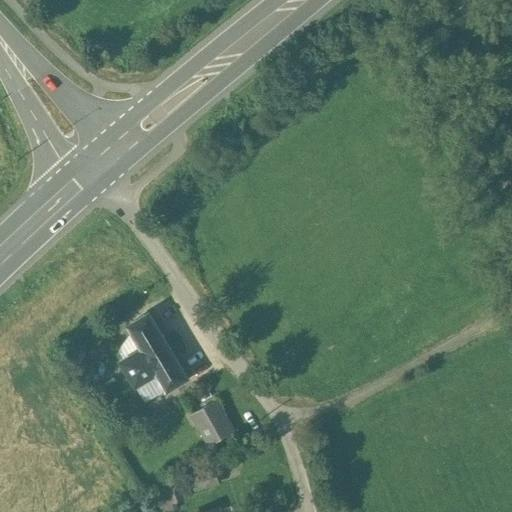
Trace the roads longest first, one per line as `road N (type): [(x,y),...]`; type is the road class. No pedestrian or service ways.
road 1 (residential): [(121,203),(281,425),(308,511)]
road 2 (primary): [(98,164),(299,0)]
road 3 (track): [(511,310),(341,407),(281,425)]
road 4 (tertiary): [(0,40),(98,164)]
road 5 (primary): [(0,254),(98,164)]
